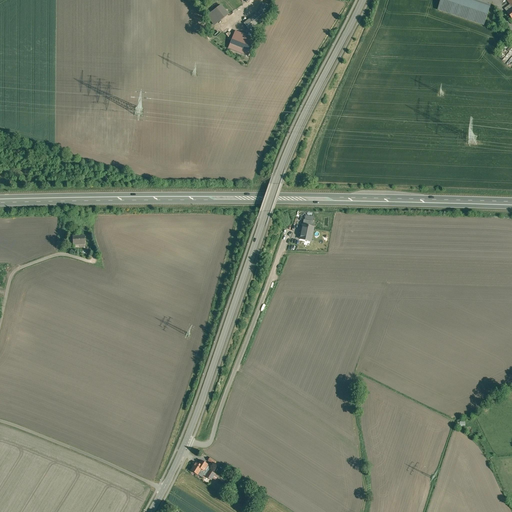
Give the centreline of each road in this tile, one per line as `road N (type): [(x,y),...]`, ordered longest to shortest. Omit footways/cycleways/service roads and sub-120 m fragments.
road 1 (tertiary): [(363,0),(288,149),(163,488)]
road 2 (trunk): [(0,201),(511,203)]
road 3 (unclassified): [(0,421),(163,488)]
